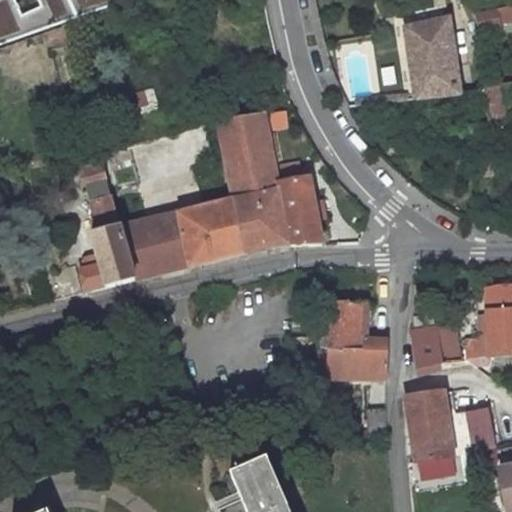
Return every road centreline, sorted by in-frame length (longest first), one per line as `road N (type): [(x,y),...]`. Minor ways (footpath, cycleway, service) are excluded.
road 1 (residential): [(404,259),(284,264),(0,327)]
road 2 (residential): [(404,259),(399,230),(321,123),(287,0)]
road 3 (residential): [(404,259),(390,393),(400,511)]
